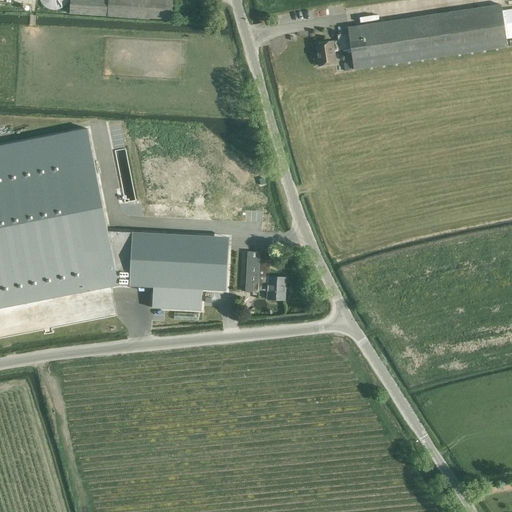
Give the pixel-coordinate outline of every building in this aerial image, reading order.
[(39,0),(40,0),(41,3),(42,5),(44,7),(46,8),(49,9),(51,10),(54,10),(57,10),(59,9),(62,8),(64,7),(66,5),(67,3),(68,0),(39,0)] [(149,19),(149,18),(171,20),(172,11),(181,11),(181,0),(179,0),(70,0),(70,14),(149,19)] [(501,4),(347,27),(348,33),(351,49),(354,70),(508,47),(506,39),(511,37),(511,9),(502,11),(501,4)] [(336,63),(334,51),(351,49),(348,33),(337,35),(338,41),(316,44),(319,65),(336,63)] [(353,70),(352,62),(344,63),(345,71),(353,70)] [(0,308),(52,298),(82,292),(119,285),(130,286),(153,287),(152,308),(201,310),(202,290),(226,291),(228,250),(204,249),(205,236),(108,231),(103,205),(88,129),(0,146),(0,308)] [(247,252),(245,292),(259,293),(259,290),(267,291),(267,299),(285,300),(286,277),(268,276),(270,253),(247,252)]
